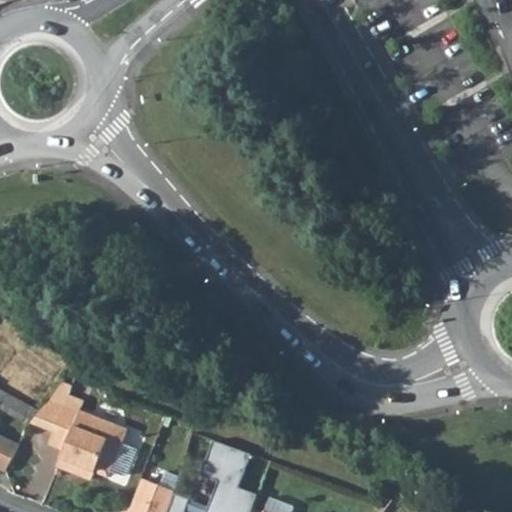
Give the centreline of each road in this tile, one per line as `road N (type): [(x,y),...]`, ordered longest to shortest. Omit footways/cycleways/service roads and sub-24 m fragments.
road 1 (tertiary): [(343,366),(86,127)]
road 2 (primary): [(326,0),(413,151)]
road 3 (tertiary): [(343,366),(383,394),(405,398),(505,382)]
road 4 (primary): [(413,151),(474,304)]
road 5 (primary): [(511,261),(493,251),(413,151)]
road 6 (tertiary): [(471,330),(408,368),(343,366)]
